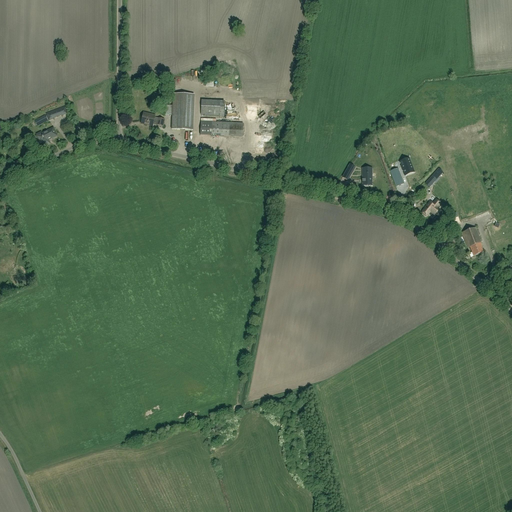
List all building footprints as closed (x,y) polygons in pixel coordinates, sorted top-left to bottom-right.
[(193,131),(194,95),(173,94),(172,130),(193,131)] [(201,116),(220,117),(225,117),(225,102),(201,101),(201,116)] [(503,103),(488,105),(494,157),(498,157),(498,155),(501,154),(502,160),(509,159),(503,103)] [(163,127),(164,120),(158,119),(155,118),(155,116),(144,113),(141,124),(153,126),(153,124),(156,125),(163,127)] [(37,126),(48,121),(45,116),(34,121),(37,126)] [(243,124),(211,122),(201,121),(200,135),(242,137),(243,124)] [(53,128),(46,131),(47,132),(42,134),(41,133),(37,135),(39,139),(38,140),(39,142),(41,142),(43,147),(50,144),(48,140),(51,138),(51,139),(57,136),(53,128)] [(456,135),(462,139),(466,133),(460,129),(456,135)] [(428,139),(421,142),(424,150),(426,150),(427,154),(426,154),(430,165),(436,162),(428,139)] [(405,176),(414,173),(409,159),(400,162),(405,176)] [(471,161),(456,166),(458,174),(463,173),(464,176),(469,174),(469,175),(475,173),(471,161)] [(439,169),(425,184),(429,187),(443,173),(439,169)] [(372,186),(372,171),(367,171),(367,173),(363,173),(363,180),(362,180),(362,182),(362,183),(363,183),(363,186),(372,186)] [(395,191),(403,189),(397,173),(390,176),(395,191)] [(484,199),(489,197),(485,182),(480,183),(484,199)] [(439,209),(437,208),(441,204),(436,200),(433,204),(430,202),(426,206),(427,206),(423,211),(422,213),(426,216),(428,215),(429,214),(432,217),(433,217),(435,215),(439,209)] [(497,205),(504,231),(511,229),(511,231),(511,230),(511,219),(509,208),(511,207),(510,203),(508,203),(509,206),(506,207),(506,209),(502,210),(500,204),(497,205)] [(489,231),(492,240),(500,237),(496,224),(489,226),(490,230),(489,231)] [(468,248),(470,248),(472,253),(469,254),(471,258),(473,257),(483,253),(481,247),(482,247),(480,243),(481,243),(475,228),(462,233),(468,248)]
